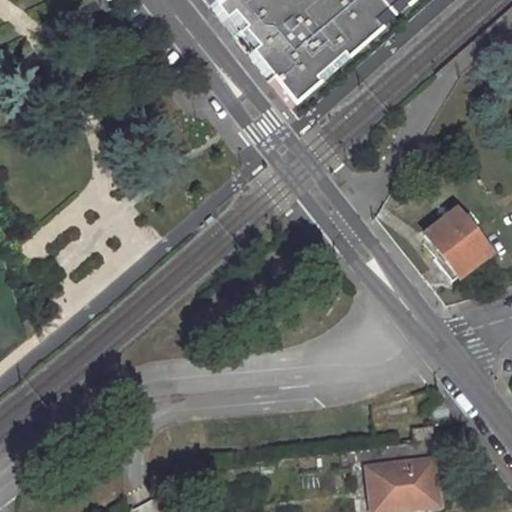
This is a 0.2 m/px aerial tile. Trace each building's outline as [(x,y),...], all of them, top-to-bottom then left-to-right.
[(204,0),(214,12),(230,0),(204,0)] [(294,0),(230,0),(214,12),(236,40),(244,33),(248,38),(245,40),(257,53),(251,58),(292,111),(318,89),(314,85),(342,60),(346,64),(380,35),(374,27),(398,6),(404,13),(419,0),(305,0),(299,5),(294,0)] [(455,212),(424,235),(428,241),(424,244),(435,258),(433,260),(450,284),(489,255),(455,212)] [(415,429),(416,444),(436,441),(435,427),(415,429)] [(424,443),(347,452),(349,467),(366,465),(366,472),(407,468),(406,460),(425,457),(424,443)] [(347,452),(339,454),(341,467),(349,467),(347,452)] [(407,468),(366,472),(370,511),(405,511),(432,509),(429,488),(427,466),(407,468)]
